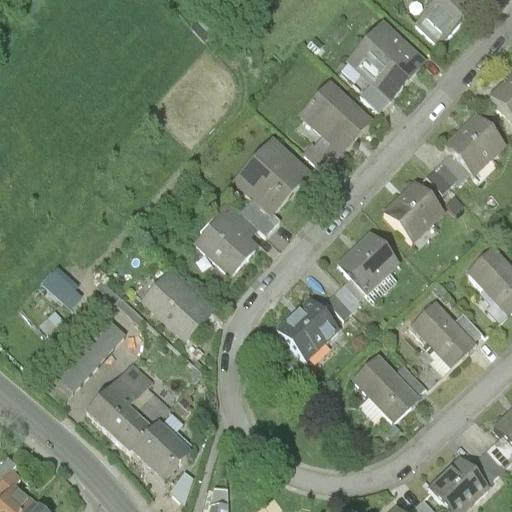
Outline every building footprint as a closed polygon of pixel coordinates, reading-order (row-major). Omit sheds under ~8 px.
[(420,0),(419,1),(431,11),(414,30),(438,53),(474,13),(465,6),(468,3),(464,0),(420,0)] [(485,0),(464,0),(468,3),(465,6),(474,13),(485,0)] [(418,66),(380,32),(353,61),(367,73),(363,78),(373,87),(391,103),(403,91),(399,87),(418,66)] [(511,82),(491,102),(490,101),(489,102),(511,125),(511,82)] [(391,103),(373,87),(359,102),(377,119),(391,103)] [(369,128),(327,90),(299,121),(332,150),(323,160),(330,167),(339,157),(341,159),(369,128)] [(476,122),(468,129),(469,131),(446,152),(445,151),(443,152),(472,182),(473,180),(471,178),(489,161),(492,163),(504,152),(476,122)] [(272,147),(234,188),(252,206),(270,222),(272,221),(309,181),(272,147)] [(323,160),(311,150),(303,159),(322,176),(330,167),(323,160)] [(458,184),(442,167),(433,175),(449,192),(458,184)] [(449,192),(433,175),(425,183),(441,200),(449,192)] [(415,189),(407,196),(408,197),(386,219),(384,218),(383,219),(411,248),(412,247),(410,244),(427,227),(430,230),(442,218),(415,189)] [(270,222),(252,206),(239,220),(265,244),(280,228),(272,221),(270,222)] [(226,208),(214,222),(220,227),(196,253),(230,283),(254,256),(246,249),(249,246),(237,235),(245,226),(239,220),(226,208)] [(397,270),(369,240),(360,248),(362,249),(339,271),(337,269),(336,270),(364,300),(365,299),(363,296),(381,279),(384,283),(387,279),(397,270)] [(511,276),(491,254),(466,278),(507,322),(511,316),(511,276)] [(52,274),(40,291),(77,317),(89,300),(52,274)] [(198,300),(174,278),(166,287),(190,309),(198,300)] [(381,279),(363,296),(365,299),(364,300),(372,309),(395,287),(387,279),(384,283),(381,279)] [(166,287),(164,286),(142,309),(184,347),(205,323),(190,309),(166,287)] [(359,310),(342,292),(334,300),(351,318),(359,310)] [(351,318),(334,300),(325,308),(343,326),(351,318)] [(337,336),(309,307),(301,314),(302,315),(279,337),(278,336),(277,337),(305,367),(306,365),(304,363),(322,346),(324,348),(337,336)] [(453,329),(434,309),(408,333),(449,377),(475,352),(472,349),(453,329)] [(481,340),(462,320),(453,329),(472,349),(481,340)] [(97,341),(113,352),(123,337),(107,326),(97,341)] [(399,388),(377,364),(352,388),(393,431),(418,407),(415,404),(399,388)] [(93,370),(83,381),(91,387),(100,376),(93,370)] [(144,383),(131,371),(121,381),(135,393),(138,390),(144,383)] [(424,396),(409,379),(399,388),(415,404),(424,396)] [(121,381),(86,421),(102,435),(121,413),(126,417),(141,400),(138,397),(135,393),(121,381)] [(151,400),(131,422),(149,439),(155,432),(169,416),(151,400)] [(126,417),(121,413),(102,435),(129,460),(133,457),(149,439),(131,422),(126,417)] [(511,419),(495,436),(511,454),(511,419)] [(186,460),(155,432),(149,439),(133,457),(164,485),(186,460)] [(511,469),(495,452),(485,461),(502,479),(511,469)] [(502,479),(485,461),(476,469),(493,487),(502,479)] [(460,467),(452,475),(453,476),(430,498),(429,497),(428,498),(440,511),(465,511),(472,506),(474,509),(488,497),(460,467)] [(10,477),(0,488),(0,502),(2,505),(12,493),(19,485),(10,477)] [(183,479),(168,499),(181,511),(182,511),(192,486),(183,479)] [(2,505),(0,507),(0,511),(30,511),(32,511),(12,493),(2,505)] [(225,511),(225,496),(214,495),(211,511),(225,511)]
